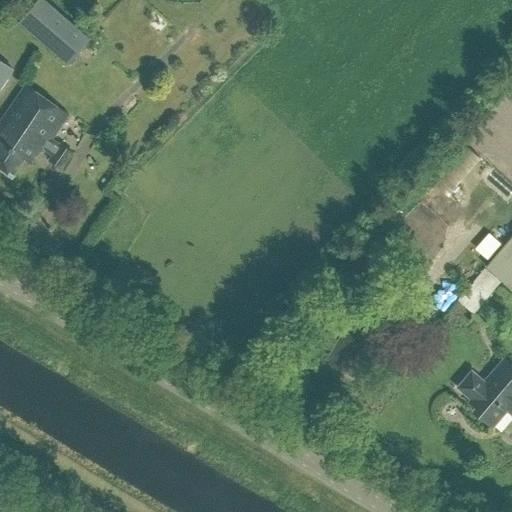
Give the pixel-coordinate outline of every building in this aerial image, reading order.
[(89,39),(44,0),(37,0),(19,22),(67,64),(89,39)] [(0,53),(0,123),(2,121),(0,119),(0,88),(17,65),(0,53)] [(67,115),(26,86),(0,123),(0,167),(12,176),(25,158),(31,163),(41,149),(52,157),(50,161),(62,169),(73,152),(62,144),(61,145),(51,138),(67,115)] [(452,212),(485,176),(470,162),(436,198),(452,212)] [(473,322),(502,285),(489,275),(494,269),(477,256),(460,277),(476,290),(459,311),(473,322)] [(348,315),(336,308),(328,322),(331,324),(317,350),(340,364),(356,335),(341,327),(348,315)] [(511,365),(504,358),(492,373),(493,374),(485,382),(472,370),(458,387),(471,399),(470,400),(478,407),(475,410),(493,426),(508,409),(511,412),(511,365)]
